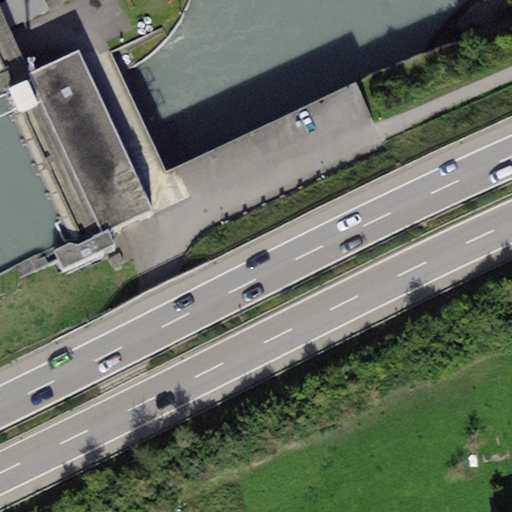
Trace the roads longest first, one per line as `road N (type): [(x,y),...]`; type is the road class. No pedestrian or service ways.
road 1 (motorway): [(0,473),(511,222)]
road 2 (motorway): [(511,157),(0,407)]
road 3 (unclassified): [(170,237),(411,115),(511,78)]
road 4 (unclassified): [(0,45),(74,25),(170,237)]
road 5 (unclassified): [(72,511),(170,237)]
